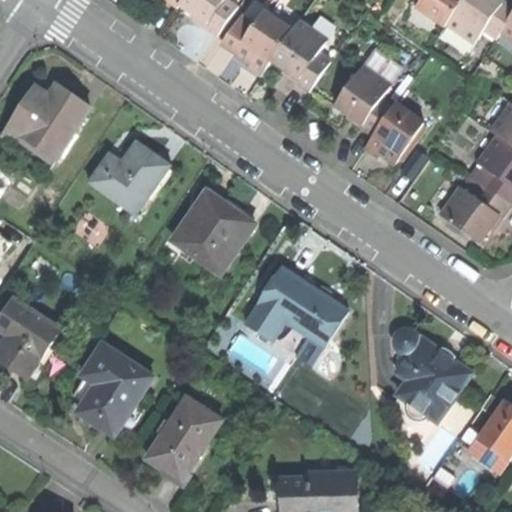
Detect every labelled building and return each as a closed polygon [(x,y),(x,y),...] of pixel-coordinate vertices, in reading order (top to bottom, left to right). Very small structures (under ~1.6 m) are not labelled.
[(168,0),(181,9),(184,5),(187,0),(168,0)] [(187,0),(184,5),(197,15),(210,24),(207,28),(221,38),(242,8),(231,0),(187,0)] [(423,0),(418,8),(446,28),(449,24),(465,0),(423,0)] [(503,5),(496,0),(465,0),(449,24),(477,44),(485,32),(497,41),(503,33),(511,19),(511,6),(505,2),(503,5)] [(271,11),(243,50),(253,58),(248,65),(254,69),(264,76),(275,60),(297,30),(271,11)] [(511,19),(503,33),(511,39),(511,19)] [(297,30),(275,60),(288,70),(301,80),(299,83),(312,93),(334,62),(322,53),(331,41),(304,21),(297,30)] [(368,66),(342,104),(355,113),(368,122),(364,127),(377,136),(398,106),(386,97),(394,85),(368,66)] [(12,127),(59,158),(93,107),(66,89),(59,100),(48,92),(39,86),(12,127)] [(400,103),(398,106),(377,136),(368,148),(381,158),(385,152),(392,158),(400,163),(428,123),(400,103)] [(511,111),(497,133),(502,137),(511,143),(511,111)] [(494,173),(485,186),(511,204),(511,143),(502,137),(482,164),(494,173)] [(115,154),(96,182),(142,213),(174,165),(156,152),(140,142),(127,162),(115,154)] [(420,151),(404,173),(415,181),(431,158),(420,151)] [(464,190),(445,218),(483,245),(494,230),(503,217),(507,221),(511,213),(511,204),(485,186),(476,198),(464,190)] [(210,192),(203,202),(218,213),(226,202),(210,192)] [(176,242),(224,274),(258,224),(240,212),(226,202),(218,213),(203,202),(176,242)] [(0,237),(0,265),(13,245),(0,237)] [(250,322),(277,340),(291,319),(330,345),(352,309),(310,282),(287,266),(250,322)] [(0,358),(12,366),(30,378),(63,331),(17,300),(0,323),(0,329),(10,336),(0,349),(0,358)] [(440,424),(475,374),(447,353),(416,331),(411,330),(406,331),(402,335),(399,341),(400,347),(401,351),(411,358),(400,374),(411,381),(402,395),(413,403),(412,406),(411,410),(412,414),(416,418),(420,420),(426,419),(430,416),(440,424)] [(84,376),(99,385),(81,411),(91,418),(102,425),(100,428),(118,440),(121,441),(124,441),(126,439),(146,409),(138,404),(156,377),(105,343),(84,376)] [(166,469),(185,481),(224,421),(190,399),(151,459),(166,469)] [(481,439),(473,451),(503,473),(511,461),(511,402),(509,401),(484,435),(496,444),(493,448),(481,439)] [(484,435),(481,439),(493,448),(496,444),(484,435)] [(282,497),(282,511),(358,511),(356,472),(321,474),(322,478),(281,481),(282,497)]
